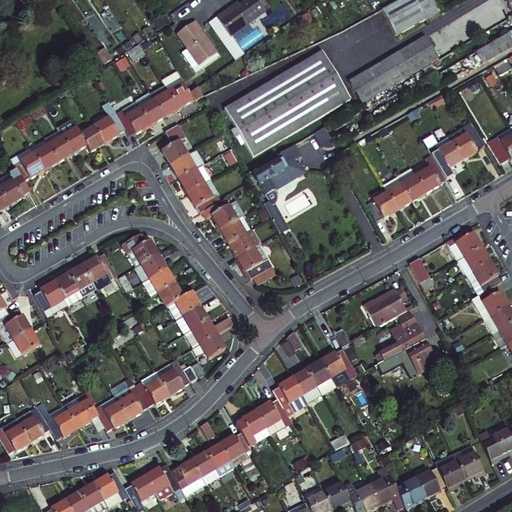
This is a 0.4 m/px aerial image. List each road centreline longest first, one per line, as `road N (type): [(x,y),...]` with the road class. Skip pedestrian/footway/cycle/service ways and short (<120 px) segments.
road 1 (residential): [(185,236),(149,174),(129,168),(5,241),(1,252),(11,271),(28,274),(116,224),(176,231)]
road 2 (residential): [(268,335),(200,408),(153,440),(0,477)]
road 3 (residential): [(489,200),(268,335)]
road 4 (residential): [(268,335),(185,236)]
